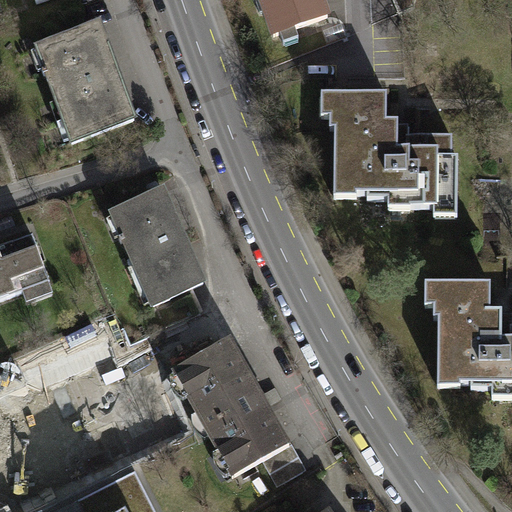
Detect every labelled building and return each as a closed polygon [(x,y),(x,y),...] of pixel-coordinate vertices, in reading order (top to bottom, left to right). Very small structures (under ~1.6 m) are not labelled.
[(313,0),(237,0),(265,68),(331,41),(313,0)] [(102,19),(29,42),(60,138),(133,115),(102,19)] [(386,103),(319,102),(318,127),(326,127),(326,140),(333,140),(332,207),(354,208),(354,203),(368,203),(368,213),(436,214),(436,224),(456,225),(457,167),(452,167),(452,145),(408,145),(408,161),(398,160),(398,132),(386,132),(386,103)] [(159,183),(102,203),(141,312),(198,291),(159,183)] [(0,307),(50,290),(28,229),(0,238),(0,307)] [(492,293),(424,292),(424,318),(431,318),(431,331),(438,331),(437,398),(459,398),(459,393),(473,393),(473,403),(511,403),(511,350),(503,351),(504,322),(491,322),(492,293)] [(215,322),(158,354),(229,480),(286,448),(215,322)] [(0,467),(103,424),(77,363),(0,395),(0,467)]
